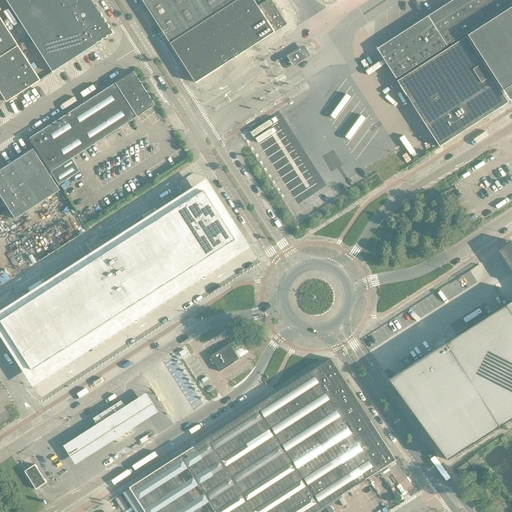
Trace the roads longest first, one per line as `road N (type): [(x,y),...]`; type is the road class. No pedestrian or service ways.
road 1 (tertiary): [(49,511),(245,387),(293,325)]
road 2 (tertiary): [(139,46),(286,277)]
road 3 (tertiary): [(300,266),(150,39)]
road 4 (tertiary): [(280,300),(258,313),(206,322),(53,421)]
road 5 (tertiary): [(511,125),(401,195),(332,267)]
road 6 (tertiary): [(451,486),(353,345),(343,317)]
road 7 (tertiary): [(323,331),(440,492)]
road 8 (tertiary): [(349,294),(434,264),(511,215)]
road 9 (unclassified): [(0,135),(139,46)]
